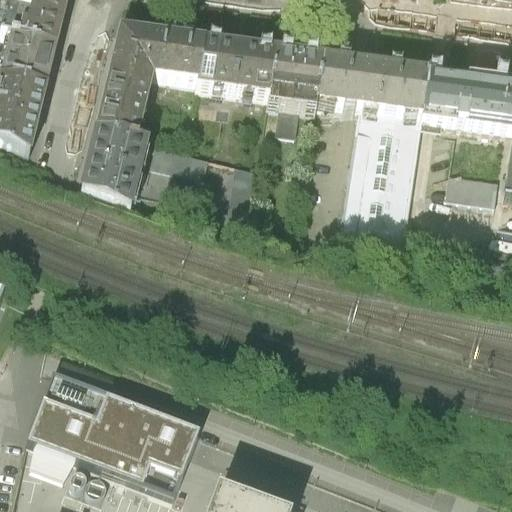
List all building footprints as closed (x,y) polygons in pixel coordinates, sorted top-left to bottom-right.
[(0,0),(8,2),(63,15),(66,0),(0,0)] [(63,15),(8,2),(0,34),(0,43),(10,45),(53,55),(58,33),(63,15)] [(111,72),(107,87),(147,97),(150,86),(196,93),(202,53),(174,48),(119,41),(111,72)] [(53,55),(10,45),(1,78),(0,83),(0,86),(43,97),(45,89),(48,75),(53,55)] [(272,62),(202,53),(196,93),(196,96),(266,106),(272,62)] [(320,69),(272,62),(266,106),(265,115),(278,116),(296,119),(312,122),(314,113),(320,69)] [(320,69),(314,113),(358,119),(420,128),(421,128),(427,85),(387,79),(382,78),(382,80),(365,78),(366,75),(320,69)] [(510,151),(502,206),(511,207),(511,97),(462,90),(427,85),(421,128),(511,141),(511,149),(510,151)] [(0,151),(27,164),(35,132),(41,105),(43,97),(0,86),(0,151)] [(107,87),(94,139),(135,149),(147,97),(107,87)] [(296,119),(278,116),(274,142),(293,144),(296,119)] [(420,128),(358,119),(339,250),(400,259),(420,128)] [(94,139),(79,202),(128,219),(145,151),(135,149),(94,139)] [(207,167),(154,154),(149,176),(202,188),(207,167)] [(256,179),(235,174),(224,251),(246,254),(256,179)] [(497,187),(448,180),(445,204),(494,211),(497,187)] [(405,237),(402,263),(433,270),(434,267),(504,282),(509,258),(405,237)] [(112,400),(109,409),(50,386),(24,453),(34,456),(30,475),(63,487),(73,471),(170,509),(199,433),(112,400)] [(237,511),(214,503),(210,511),(237,511)]
